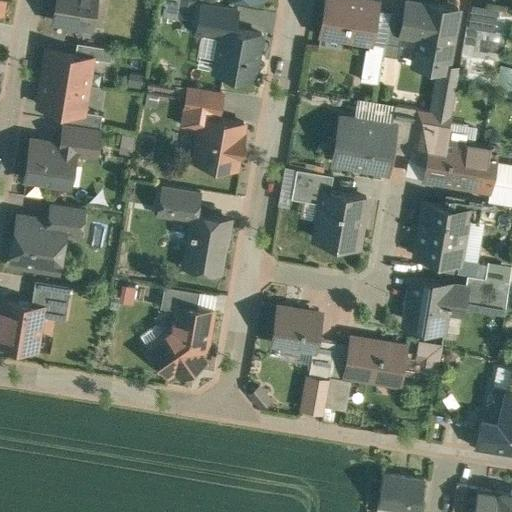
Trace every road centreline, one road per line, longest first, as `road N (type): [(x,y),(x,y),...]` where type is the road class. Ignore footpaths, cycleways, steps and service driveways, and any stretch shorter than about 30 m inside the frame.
road 1 (residential): [(219,415),(511,467)]
road 2 (residential): [(297,0),(247,268)]
road 3 (residential): [(247,268),(374,295),(392,194)]
road 4 (residential): [(0,376),(219,415)]
road 5 (residential): [(247,268),(219,415)]
road 6 (residential): [(28,0),(7,125)]
